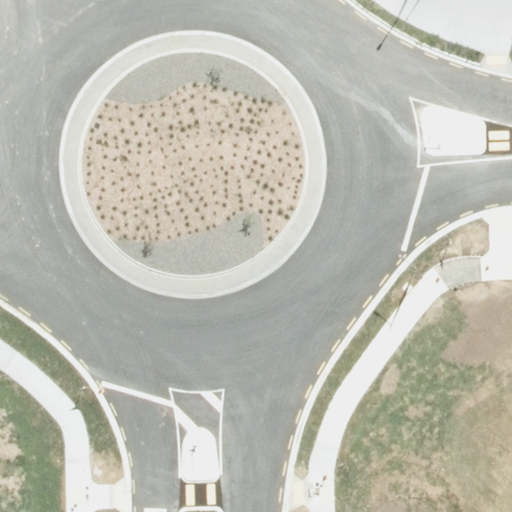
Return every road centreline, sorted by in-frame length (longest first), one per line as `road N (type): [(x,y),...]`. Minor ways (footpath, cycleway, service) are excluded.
road 1 (residential): [(19,197),(17,140),(33,84),(67,37),(123,0)]
road 2 (residential): [(296,313),(263,511)]
road 3 (residential): [(334,46),(430,85),(511,99)]
road 4 (residential): [(151,511),(125,328)]
road 5 (residential): [(334,46),(365,98),(377,157),(369,217)]
road 6 (residential): [(296,313),(242,337),(182,342),(125,328)]
road 7 (residential): [(125,328),(76,297),(39,252),(19,197)]
road 8 (residential): [(511,191),(416,202),(369,217)]
road 9 (residential): [(369,217),(341,271),(296,313)]
